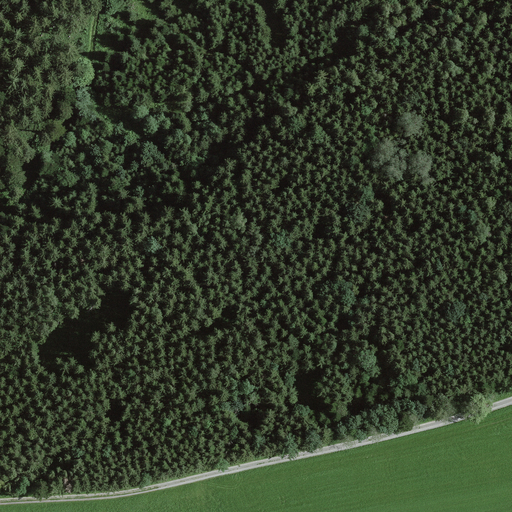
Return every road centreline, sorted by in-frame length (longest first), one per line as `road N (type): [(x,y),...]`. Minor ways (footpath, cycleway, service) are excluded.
road 1 (track): [(511,401),(114,495),(0,501)]
road 2 (track): [(0,221),(81,84),(98,0)]
